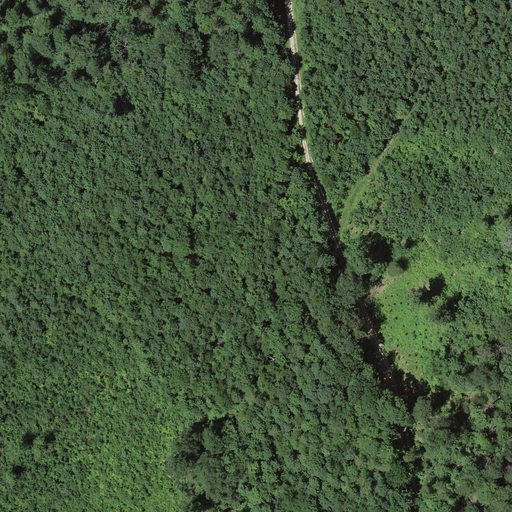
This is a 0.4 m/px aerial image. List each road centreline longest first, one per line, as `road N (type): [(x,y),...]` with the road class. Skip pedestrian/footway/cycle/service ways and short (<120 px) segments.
road 1 (track): [(289,0),(319,197),(395,396),(421,511)]
road 2 (track): [(303,128),(237,407),(234,467),(253,511)]
